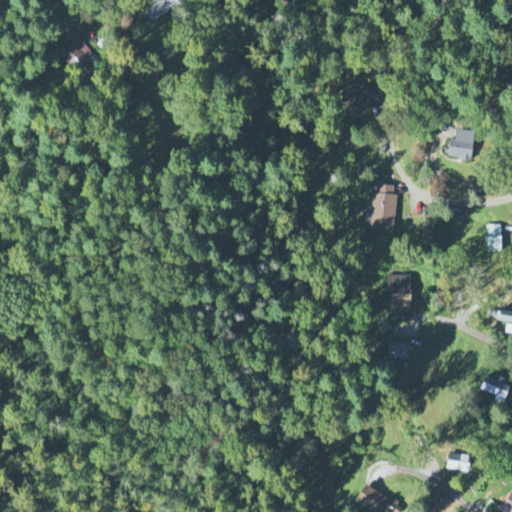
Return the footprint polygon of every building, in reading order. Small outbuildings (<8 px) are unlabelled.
[(157,27),(182,0),(155,0),(157,2),(145,15),(157,27)] [(86,73),(93,67),(89,61),(93,57),(80,40),(60,55),(73,72),(80,66),(86,73)] [(341,93),(342,114),(374,112),(373,92),(341,93)] [(454,143),(447,142),(446,161),(470,162),(471,132),(455,132),(454,143)] [(393,188),(373,186),(368,231),(391,234),(396,197),(392,196),(393,188)] [(486,227),(487,255),(501,254),(500,227),(486,227)] [(390,310),(410,310),(409,277),(389,277),(390,310)] [(495,323),(511,325),(511,314),(497,312),(495,323)] [(406,345),(386,345),(386,361),(406,362),(406,345)] [(511,386),(496,380),(495,382),(485,377),(479,392),(495,398),(493,403),(502,407),(511,386)] [(468,457),(447,456),(446,472),(467,473),(468,457)] [(353,504),(370,511),(379,511),(380,510),(383,511),(399,511),(402,508),(361,488),(353,504)] [(511,511),(511,494),(509,493),(499,511),(511,511)]
